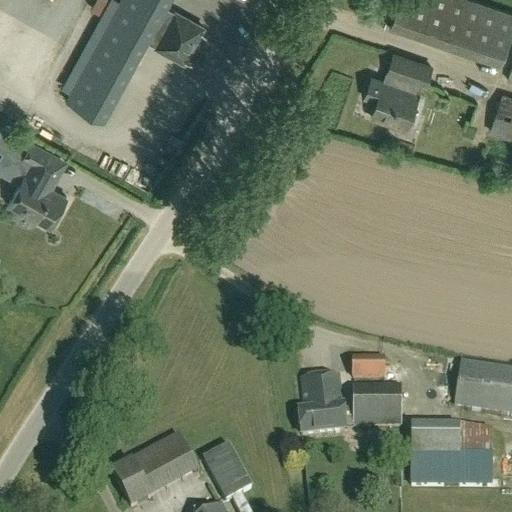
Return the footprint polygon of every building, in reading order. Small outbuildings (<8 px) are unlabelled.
[(167,8),(171,0),(121,0),(67,103),(105,124),(148,43),(185,63),(204,28),(167,8)] [(511,33),(511,13),(470,0),(399,0),(389,30),(501,68),(511,33)] [(432,68),(394,55),(387,74),(389,75),(386,84),(372,79),(365,98),(377,102),(371,118),(407,130),(420,93),(417,91),(420,82),(427,84),(432,68)] [(484,129),(511,137),(511,97),(495,92),(484,129)] [(9,179),(20,185),(8,206),(50,230),(67,200),(51,191),(68,161),(30,140),(30,141),(15,133),(16,132),(2,124),(0,128),(0,151),(4,154),(6,149),(20,157),(9,179)] [(467,140),(464,152),(475,155),(471,170),(498,178),(506,151),(467,140)] [(352,381),(383,381),(383,359),(352,359),(352,381)] [(511,371),(461,363),(455,409),(511,418),(511,371)] [(344,430),(348,429),(401,428),(400,386),(351,385),(351,413),(344,414),(340,378),(300,382),(304,413),(299,413),(301,437),(344,432),(344,430)] [(410,489),(492,489),(492,430),(459,425),(459,426),(410,426),(410,489)] [(131,462),(132,463),(110,474),(130,511),(132,511),(152,501),(152,500),(199,475),(179,437),(131,462)] [(250,511),(241,495),(252,490),(229,447),(203,460),(226,504),(231,501),(237,511),(250,511)] [(296,511),(314,507),(311,494),(293,499),(296,511)]
